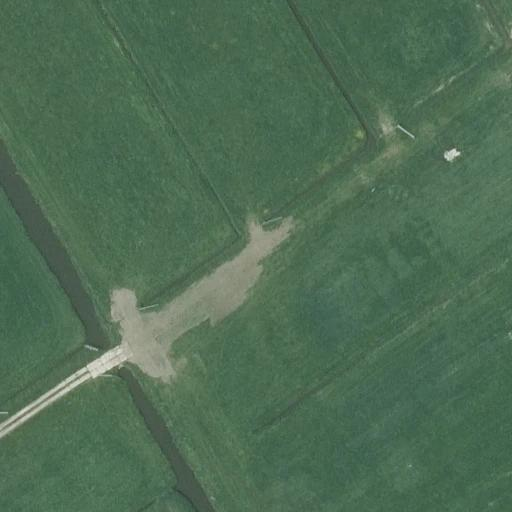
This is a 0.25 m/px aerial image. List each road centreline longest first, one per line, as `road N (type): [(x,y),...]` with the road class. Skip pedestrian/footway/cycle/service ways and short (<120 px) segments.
road 1 (track): [(242,511),(0,98)]
road 2 (track): [(0,433),(284,234)]
